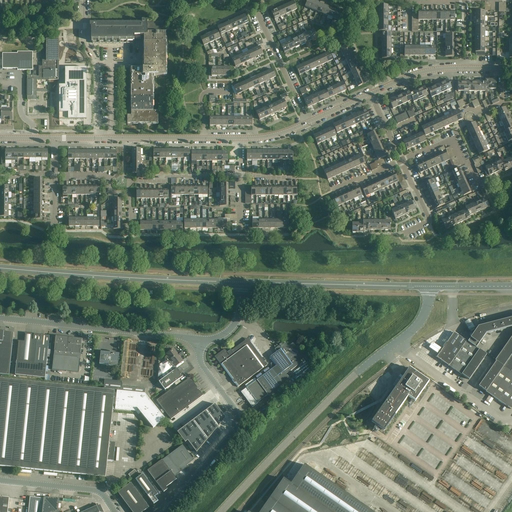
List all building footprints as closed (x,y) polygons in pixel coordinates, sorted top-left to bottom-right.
[(307,0),(305,7),(310,9),(314,1),(310,0),(307,0)] [(314,1),(310,9),(316,11),(319,3),(314,1)] [(288,4),(291,12),(297,9),(293,2),(288,4)] [(322,14),(325,6),(319,3),(316,11),(322,14)] [(291,12),(288,4),(282,7),(286,15),(291,12)] [(325,6),(322,14),(327,16),(330,8),(325,6)] [(277,9),(280,17),(286,15),(282,7),(277,9)] [(333,18),(336,10),(330,8),(327,16),(333,18)] [(280,17),(277,9),(271,12),(275,20),(280,17)] [(333,18),(338,21),(342,13),(336,10),(333,18)] [(243,25),(249,23),(245,15),(239,17),(243,25)] [(243,25),(239,17),(234,20),(237,28),(243,25)] [(237,28),(234,20),(228,22),(232,30),(237,28)] [(90,24),(90,26),(90,27),(90,28),(91,28),(91,30),(91,40),(91,41),(92,41),(93,41),(93,42),(93,44),(95,44),(96,44),(98,44),(98,43),(99,43),(99,44),(102,44),(103,44),(105,44),(105,43),(106,43),(106,44),(109,44),(112,44),(112,43),(113,43),(113,44),(116,44),(119,44),(119,43),(120,43),(120,44),(123,44),(124,44),(126,44),(126,43),(127,43),(127,44),(129,44),(130,44),(133,44),(133,42),(133,41),(134,41),(134,40),(134,39),(141,39),(141,34),(141,33),(143,33),(144,33),(144,34),(144,36),(144,39),(144,43),(144,63),(142,64),(144,68),(144,69),(135,69),(133,69),(133,71),(131,71),(131,76),(133,76),(133,79),(131,78),(131,83),(133,83),(133,85),(131,85),(131,89),(133,89),(133,92),(131,92),(131,96),(133,96),(133,98),(131,98),(131,102),(133,102),(133,105),(131,105),(131,112),(131,116),(127,116),(127,124),(132,124),(135,124),(135,122),(138,122),(138,124),(142,124),(142,122),(144,122),(144,124),(148,124),(148,122),(151,122),(151,124),(155,124),(155,122),(158,122),(158,112),(155,112),(153,112),(153,110),(153,109),(153,105),(151,105),(151,102),(153,102),(153,98),(151,98),(151,96),(153,96),(153,92),(151,91),(151,89),(153,89),(153,85),(151,85),(151,82),(153,82),(153,78),(151,78),(151,76),(155,76),(156,76),(164,76),(164,73),(166,73),(166,69),(164,69),(164,67),(166,67),(166,63),(164,63),(164,60),(166,60),(166,56),(164,56),(164,53),(166,53),(166,49),(164,49),(164,47),(166,47),(166,43),(164,43),(164,40),(166,40),(166,36),(166,33),(161,33),(161,29),(161,26),(161,22),(147,22),(147,21),(146,21),(145,21),(144,21),(142,21),(142,23),(94,24),(94,23),(91,23),(91,24),(90,24)] [(223,25),(226,33),(232,30),(228,22),(223,25)] [(217,27),(221,35),(226,33),(223,25),(217,27)] [(220,38),(217,30),(211,33),(215,41),(220,38)] [(317,37),(314,30),(308,32),(312,40),(317,37)] [(312,40),(308,32),(303,35),(306,43),(312,40)] [(215,41),(211,33),(206,35),(209,43),(215,41)] [(200,38),(204,46),(209,43),(206,35),(200,38)] [(306,43),(303,35),(297,37),(301,45),(306,43)] [(301,45),(297,37),(292,40),(295,48),(301,45)] [(27,80),(27,81),(27,82),(27,94),(27,95),(27,96),(27,100),(37,100),(37,92),(47,92),(47,90),(37,90),(37,80),(49,80),(50,80),(58,80),(59,80),(59,72),(58,72),(58,61),(59,61),(59,60),(59,39),(46,39),(46,43),(42,43),(42,50),(42,53),(42,66),(39,66),(39,69),(39,76),(37,76),(27,76),(27,80)] [(295,48),(292,40),(286,42),(290,50),(295,48)] [(290,50),(286,42),(280,45),(284,53),(290,50)] [(339,45),(340,48),(345,59),(353,56),(348,45),(344,46),(343,43),(339,45)] [(263,54),(261,50),(264,49),(262,45),(260,47),(248,52),(252,59),(263,54)] [(17,53),(3,53),(2,53),(2,69),(17,69),(17,70),(33,70),(33,53),(33,52),(17,52),(17,53)] [(252,59),(248,52),(243,54),(246,62),(252,59)] [(333,60),(329,52),(323,55),(327,63),(333,60)] [(246,62),(243,54),(237,57),(241,64),(246,62)] [(327,63),(323,55),(318,58),(321,65),(327,63)] [(348,65),(356,61),(353,56),(345,59),(348,65)] [(232,59),(235,67),(241,64),(237,57),(232,59)] [(321,65),(318,58),(312,60),(316,68),(321,65)] [(316,68),(312,60),(307,63),(310,70),(316,68)] [(350,70),(358,67),(356,61),(348,65),(350,70)] [(310,70),(307,63),(301,65),(305,73),(310,70)] [(305,73),(301,65),(296,68),(299,75),(305,73)] [(353,76),(361,72),(358,67),(350,70),(353,76)] [(59,86),(59,91),(59,117),(59,119),(83,119),(86,119),(86,113),(86,112),(86,105),(86,98),(87,68),(65,68),(65,71),(65,86),(59,86)] [(270,80),(276,77),(272,69),(267,72),(270,80)] [(270,80),(267,72),(261,74),(265,82),(270,80)] [(355,81),(363,78),(361,72),(353,76),(355,81)] [(265,82),(261,74),(256,77),(259,85),(265,82)] [(259,85),(256,77),(250,79),(254,87),(259,85)] [(363,78),(355,81),(358,87),(366,83),(363,78)] [(254,87),(250,79),(245,82),(248,90),(254,87)] [(451,88),(454,87),(454,82),(450,82),(449,82),(448,80),(442,82),(446,91),(452,89),(451,88)] [(248,90),(245,82),(239,84),(243,92),(248,90)] [(346,90),(343,82),(337,85),(341,93),(346,90)] [(446,91),(442,82),(437,84),(441,93),(446,91)] [(455,90),(457,90),(457,92),(463,92),(463,82),(455,82),(455,90)] [(243,92),(239,84),(234,87),(237,95),(243,92)] [(441,93),(437,84),(432,87),(436,96),(441,93)] [(331,87),(335,95),(341,93),(337,85),(331,87)] [(326,90),(330,98),(335,95),(331,87),(326,90)] [(419,89),(423,98),(429,95),(425,87),(419,89)] [(436,96),(432,87),(427,89),(431,98),(436,96)] [(423,98),(419,89),(415,91),(418,100),(423,98)] [(321,92),(324,100),(330,98),(326,90),(321,92)] [(404,93),(408,102),(412,100),(413,100),(410,93),(409,91),(404,93)] [(415,91),(410,93),(413,100),(412,100),(413,102),(418,100),(415,91)] [(315,95),(319,103),(324,100),(321,92),(315,95)] [(399,96),(403,105),(408,102),(404,93),(399,96)] [(310,97),(313,105),(319,103),(315,95),(310,97)] [(403,105),(399,96),(394,98),(398,107),(403,105)] [(310,97),(304,100),(307,108),(313,105),(310,97)] [(285,103),(288,102),(286,98),(284,99),(273,104),(276,112),(287,107),(285,103)] [(398,107),(394,98),(389,100),(393,109),(398,107)] [(276,112),(273,104),(267,107),(271,115),(276,112)] [(271,115),(267,107),(262,109),(265,117),(271,115)] [(499,116),(507,112),(505,107),(496,111),(499,116)] [(256,112),(259,120),(265,117),(262,109),(256,112)] [(371,120),(370,118),(366,110),(361,112),(365,120),(366,122),(371,120)] [(463,119),(459,110),(454,112),(458,121),(463,119)] [(365,120),(361,112),(356,114),(360,123),(365,120)] [(458,121),(454,112),(449,115),(453,123),(458,121)] [(507,112),(499,116),(501,121),(509,117),(507,112)] [(360,123),(356,114),(352,116),(355,125),(360,123)] [(453,123),(449,115),(445,117),(448,125),(453,123)] [(355,125),(352,116),(347,118),(351,127),(355,125)] [(440,119),(444,127),(448,125),(445,117),(440,119)] [(503,126),(511,122),(509,117),(501,121),(503,126)] [(351,127),(347,118),(342,120),(346,129),(351,127)] [(444,127),(440,119),(435,121),(439,130),(444,127)] [(346,129),(342,120),(338,123),(342,131),(346,129)] [(439,130),(435,121),(431,123),(435,132),(439,130)] [(475,122),(466,126),(468,131),(477,127),(475,122)] [(511,122),(503,126),(505,131),(511,128),(511,122)] [(342,131),(338,123),(333,125),(337,133),(342,131)] [(435,132),(431,123),(426,125),(430,134),(435,132)] [(421,127),(425,136),(430,134),(426,125),(421,127)] [(327,129),(331,138),(336,136),(332,127),(327,129)] [(471,136),(479,132),(477,127),(468,131),(471,136)] [(505,137),(511,133),(511,128),(505,131),(503,132),(505,137)] [(331,138),(327,129),(323,132),(327,140),(331,138)] [(375,131),(367,135),(369,139),(377,135),(376,134),(375,131)] [(327,140),(323,132),(318,134),(322,142),(327,140)] [(426,141),(422,132),(417,135),(421,143),(426,141)] [(479,132),(471,136),(473,140),(481,136),(479,132)] [(313,136),(317,145),(322,142),(318,134),(313,136)] [(370,143),(379,139),(377,136),(378,135),(377,135),(369,139),(370,143)] [(412,137),(416,146),(421,143),(417,135),(412,137)] [(475,145),(483,141),(481,136),(473,140),(475,145)] [(408,139),(411,148),(416,146),(412,137),(408,139)] [(408,139),(403,141),(407,150),(411,148),(408,139)] [(477,150),(486,146),(483,141),(475,145),(477,150)] [(479,155),(488,151),(486,146),(477,150),(479,155)] [(384,152),(376,156),(378,160),(380,159),(383,158),(386,156),(384,152)] [(365,163),(361,154),(356,156),(360,165),(365,163)] [(360,165),(356,156),(352,158),(356,167),(360,165)] [(356,167),(352,158),(347,161),(351,169),(356,167)] [(495,162),(499,171),(504,169),(501,163),(501,162),(500,160),(495,162)] [(506,160),(501,162),(501,163),(504,169),(505,171),(510,169),(506,160)] [(132,173),(136,173),(136,176),(141,176),(141,161),(132,161),(132,173)] [(342,163),(346,171),(351,169),(347,161),(342,163)] [(499,171),(495,162),(490,164),(490,165),(494,173),(499,171)] [(346,171),(342,163),(338,165),(342,173),(346,171)] [(488,166),(485,167),(486,169),(489,176),(494,173),(490,165),(489,163),(487,164),(488,166)] [(342,173),(338,165),(333,167),(337,176),(342,173)] [(337,176),(333,167),(329,169),(332,178),(337,176)] [(332,178),(329,169),(324,171),(328,180),(332,178)] [(433,179),(425,183),(427,187),(435,184),(438,183),(436,178),(433,179)] [(112,194),(108,194),(108,201),(113,201),(113,211),(122,211),(122,199),(118,199),(118,196),(113,196),(113,197),(112,197),(112,194)] [(480,200),(484,209),(489,207),(485,198),(480,200)] [(475,203),(479,211),(484,209),(480,200),(475,203)] [(406,204),(410,212),(415,210),(411,201),(406,204)] [(479,211),(475,203),(470,205),(474,213),(479,211)] [(410,212),(406,204),(401,206),(405,214),(410,212)] [(465,207),(466,209),(469,216),(469,215),(474,213),(470,205),(465,207)] [(390,212),(391,211),(395,219),(400,217),(396,208),(395,206),(389,209),(390,212)] [(405,214),(401,206),(396,208),(400,217),(405,214)] [(466,209),(461,212),(465,220),(470,218),(469,215),(469,216),(466,209)] [(465,220),(461,212),(456,214),(460,222),(465,220)] [(460,222),(456,214),(451,216),(455,225),(460,222)] [(455,225),(451,216),(447,218),(451,227),(455,225)] [(451,227),(447,218),(441,221),(445,229),(451,227)] [(230,220),(228,220),(214,220),(214,228),(227,228),(227,224),(230,224),(230,220)] [(511,318),(478,327),(467,342),(476,348),(486,334),(511,327),(511,336),(495,361),(496,362),(503,367),(511,354),(511,318)] [(0,331),(0,374),(9,375),(13,332),(4,331),(0,331)] [(48,346),(49,336),(25,333),(24,342),(18,341),(15,375),(45,378),(48,347),(48,346)] [(466,341),(454,333),(447,343),(446,342),(443,347),(443,348),(436,358),(461,375),(478,350),(476,348),(467,342),(466,341)] [(56,337),(54,356),(52,370),(78,373),(80,358),(81,354),(80,354),(82,339),(56,337)] [(237,387),(263,369),(267,365),(247,339),(232,351),(231,350),(227,352),(224,349),(214,357),(221,365),(237,387)] [(432,342),(429,347),(437,352),(440,347),(432,342)] [(276,366),(257,380),(268,395),(277,388),(282,384),(289,379),(286,374),(299,365),(298,364),(298,363),(307,357),(298,346),(296,347),(293,343),(288,347),(285,343),(282,345),(281,344),(275,349),(277,352),(274,354),(269,358),(276,366)] [(157,378),(157,379),(158,378),(172,368),(174,367),(175,367),(183,361),(174,348),(165,354),(166,356),(165,356),(165,358),(164,358),(165,360),(165,361),(166,362),(167,363),(160,367),(159,367),(158,373),(157,378)] [(479,350),(478,350),(461,375),(469,380),(486,355),(479,349),(479,350)] [(101,352),(99,364),(118,366),(119,354),(101,352)] [(511,354),(503,367),(486,392),(510,409),(511,407),(511,354)] [(493,366),(478,387),(486,392),(503,367),(496,362),(493,366)] [(409,368),(394,389),(371,422),(384,431),(408,397),(412,399),(410,401),(413,404),(415,401),(415,402),(429,382),(409,368)] [(183,377),(177,369),(159,382),(165,390),(183,377)] [(0,466),(105,477),(113,404),(115,404),(115,409),(135,411),(138,415),(141,413),(153,428),(165,419),(145,394),(145,389),(122,386),(122,382),(111,381),(104,380),(104,387),(103,390),(0,378),(0,466)] [(203,396),(199,391),(197,389),(198,388),(191,379),(188,379),(172,391),(171,390),(156,400),(171,420),(203,396)] [(241,392),(252,407),(258,403),(268,395),(257,380),(241,392)] [(180,430),(177,433),(185,443),(187,441),(196,453),(197,452),(200,449),(200,448),(203,444),(204,444),(204,443),(207,440),(208,439),(210,436),(211,436),(211,435),(214,432),(215,431),(218,427),(219,427),(218,426),(221,423),(225,418),(215,404),(214,405),(211,407),(210,407),(210,408),(206,411),(205,411),(202,414),(201,415),(198,417),(197,417),(197,418),(193,421),(193,420),(192,421),(189,424),(188,424),(188,425),(184,427),(184,428),(180,430)] [(182,445),(162,460),(174,477),(187,467),(186,466),(193,460),(182,445)] [(166,487),(176,480),(174,477),(162,460),(147,471),(164,492),(168,489),(166,487)] [(372,511),(304,465),(291,484),(283,479),(260,511),(372,511)] [(143,474),(135,480),(147,496),(153,505),(158,501),(155,497),(158,495),(143,474)] [(117,493),(121,497),(132,511),(131,511),(144,511),(145,511),(149,508),(131,483),(117,493)] [(0,511),(7,511),(9,498),(0,496),(0,511)] [(50,499),(30,497),(28,511),(56,511),(58,500),(53,499),(53,500),(50,500),(50,499)]
